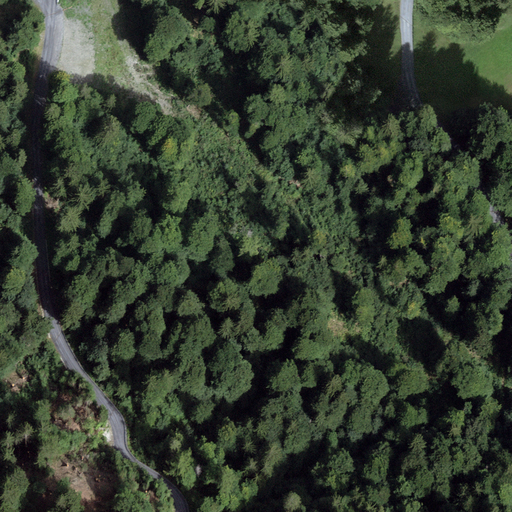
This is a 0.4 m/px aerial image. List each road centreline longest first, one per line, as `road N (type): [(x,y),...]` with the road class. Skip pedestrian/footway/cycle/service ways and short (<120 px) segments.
road 1 (track): [(180,511),(171,489),(124,454),(115,418),(62,350),(47,303),(40,123),(50,0)]
road 2 (track): [(407,0),(406,85),(419,116),(511,249)]
